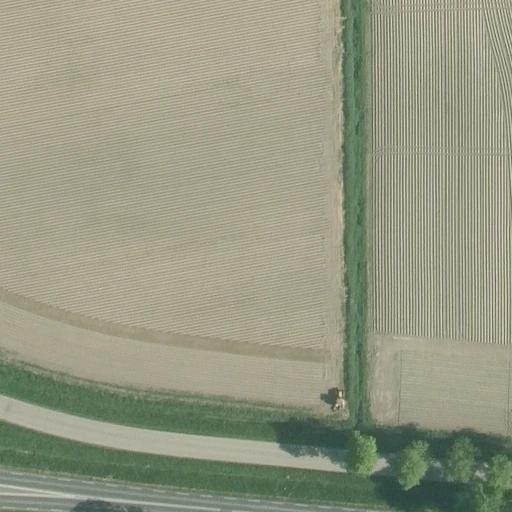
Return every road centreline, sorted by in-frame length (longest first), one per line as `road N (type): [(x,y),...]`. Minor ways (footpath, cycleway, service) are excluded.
road 1 (tertiary): [(0,408),(102,439),(511,475)]
road 2 (primary): [(221,510),(0,477)]
road 3 (primary): [(0,502),(221,510)]
